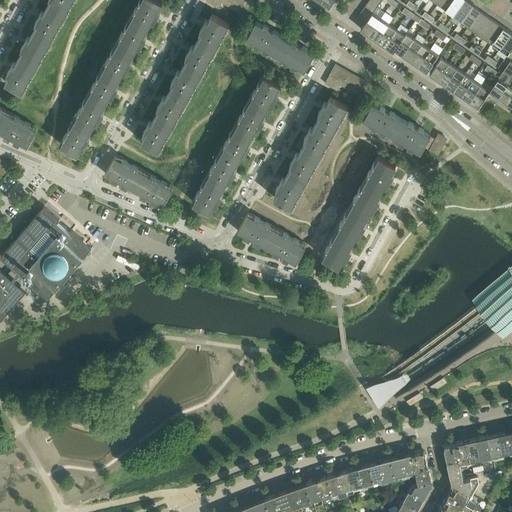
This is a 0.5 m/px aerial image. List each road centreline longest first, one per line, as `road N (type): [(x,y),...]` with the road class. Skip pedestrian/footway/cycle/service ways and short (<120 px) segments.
road 1 (residential): [(218,246),(235,261),(353,289),(415,179)]
road 2 (residential): [(191,509),(318,456),(430,428)]
road 3 (residential): [(218,246),(337,34)]
road 4 (residential): [(191,0),(86,188)]
road 5 (residential): [(86,188),(218,246)]
road 6 (residential): [(337,34),(446,112)]
